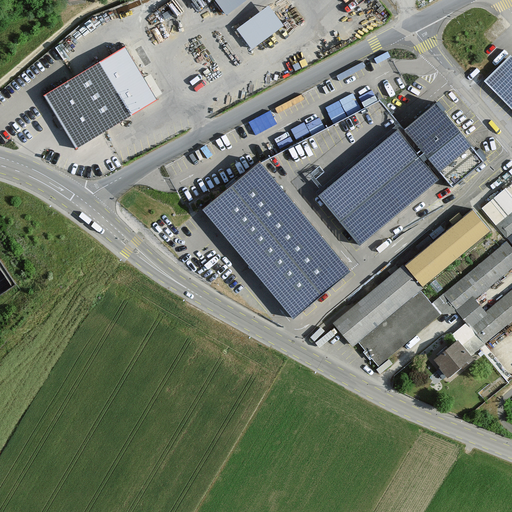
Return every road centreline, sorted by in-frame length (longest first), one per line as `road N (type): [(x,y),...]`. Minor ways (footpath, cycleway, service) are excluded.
road 1 (motorway): [(0,272),(130,187),(494,0)]
road 2 (residential): [(511,452),(407,409),(178,283),(78,201)]
road 3 (motorway): [(424,0),(115,162),(0,238)]
road 4 (residential): [(78,201),(408,24)]
road 5 (unknown): [(504,140),(470,188),(294,336)]
road 6 (residential): [(408,24),(511,149)]
road 7 (track): [(0,83),(91,9),(115,0)]
